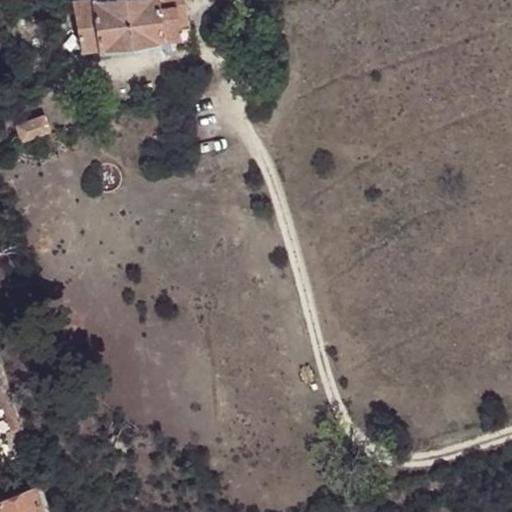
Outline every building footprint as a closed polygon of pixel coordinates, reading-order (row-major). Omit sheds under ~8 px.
[(71,0),(80,49),(99,47),(92,0),(71,0)] [(92,0),(99,47),(100,49),(161,41),(161,38),(155,0),(92,0)] [(155,0),(161,38),(179,36),(178,27),(188,25),(184,0),(155,0)] [(16,124),(22,140),(48,130),(43,114),(16,124)] [(39,475),(2,362),(0,362),(0,398),(29,479),(39,475)] [(0,511),(44,511),(36,486),(0,499),(0,511)]
